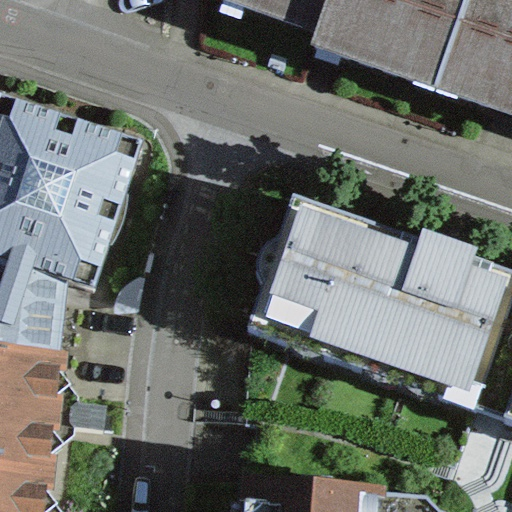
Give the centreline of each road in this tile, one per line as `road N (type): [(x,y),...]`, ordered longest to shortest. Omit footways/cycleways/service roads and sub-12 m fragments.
road 1 (residential): [(229,101),(181,286),(161,511)]
road 2 (residential): [(511,197),(229,101)]
road 3 (residential): [(0,19),(229,101)]
